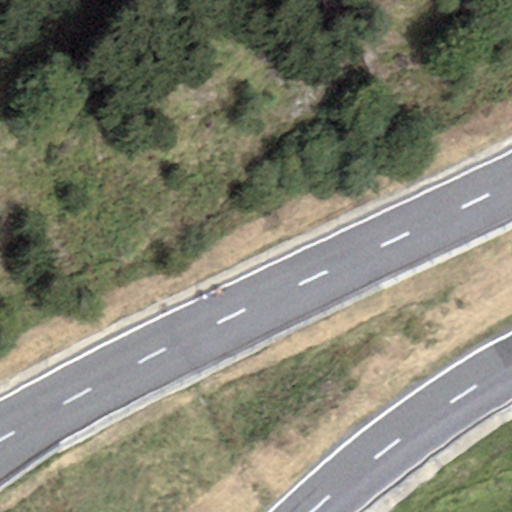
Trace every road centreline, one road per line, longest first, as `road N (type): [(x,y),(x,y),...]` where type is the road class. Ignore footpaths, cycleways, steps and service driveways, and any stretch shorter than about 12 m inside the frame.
road 1 (primary): [(511,182),(150,355),(0,440)]
road 2 (primary): [(310,511),(380,452),(511,366)]
